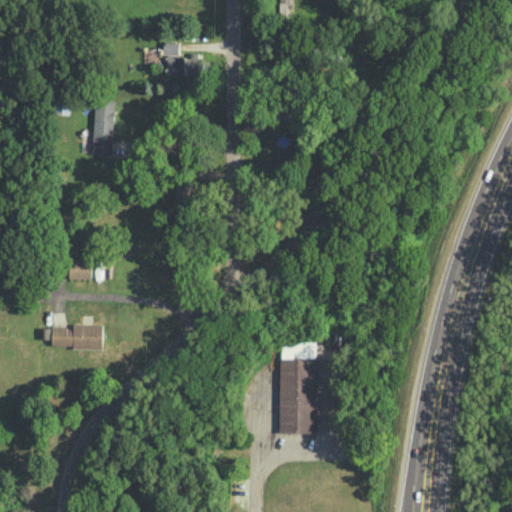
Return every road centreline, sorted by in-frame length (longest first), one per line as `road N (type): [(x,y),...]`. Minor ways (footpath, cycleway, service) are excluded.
road 1 (residential): [(467,0),(397,117),(329,206),(100,413),(68,491)]
road 2 (secondary): [(511,156),(449,329),(425,511)]
road 3 (residential): [(232,296),(233,0)]
